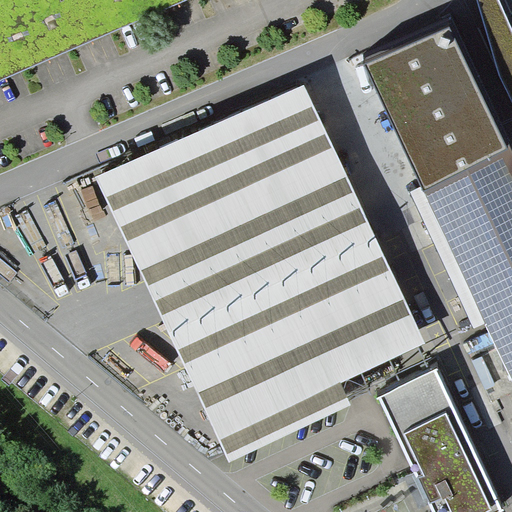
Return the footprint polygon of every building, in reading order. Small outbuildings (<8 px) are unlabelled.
[(0,0),(0,84),(198,0),(0,0)] [(478,0),(499,73),(511,100),(511,28),(499,0),(478,0)] [(427,345),(304,82),(95,174),(228,462),(354,403),(344,382),(427,345)] [(511,144),(416,191),(511,383),(511,144)] [(496,511),(502,510),(439,367),(380,395),(433,511),(496,511)]
